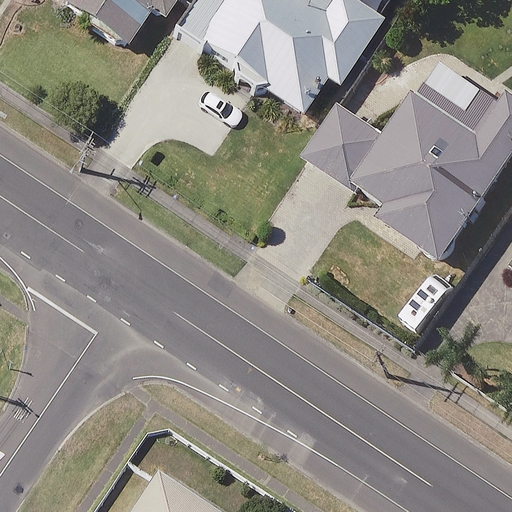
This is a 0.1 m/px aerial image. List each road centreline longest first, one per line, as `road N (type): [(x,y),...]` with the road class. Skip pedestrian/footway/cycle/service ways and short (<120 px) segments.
road 1 (tertiary): [(469,511),(129,284)]
road 2 (residential): [(129,284),(0,477)]
road 3 (tertiary): [(129,284),(0,197)]
